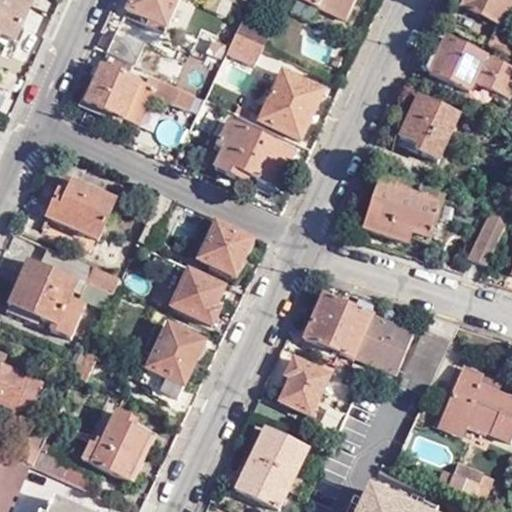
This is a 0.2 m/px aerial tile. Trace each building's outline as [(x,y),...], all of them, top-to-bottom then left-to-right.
[(21,0),(0,0),(0,33),(15,39),(28,8),(20,5),(21,0)] [(131,0),(126,12),(164,29),(177,0),(131,0)] [(301,0),(345,21),(354,0),(301,0)] [(511,0),(466,0),(463,7),(504,27),(511,10),(511,0)] [(262,49),(263,49),(270,35),(242,21),(235,36),(262,49)] [(121,61),(134,66),(145,42),(117,30),(107,54),(121,61)] [(492,47),(511,56),(511,55),(511,38),(500,32),(492,47)] [(262,49),(235,36),(226,55),(253,67),(262,49)] [(208,53),(217,58),(225,42),(215,37),(208,53)] [(479,86),(511,101),(511,61),(508,60),(504,66),(449,39),(432,75),(474,96),(479,86)] [(116,72),(121,61),(107,54),(102,66),(116,72)] [(338,68),(343,59),(336,56),(331,65),(338,68)] [(90,104),(124,120),(141,84),(116,72),(102,66),(86,102),(90,104)] [(282,74),(261,121),(300,140),(321,93),(282,74)] [(151,88),(135,125),(140,128),(156,93),(161,82),(148,77),(144,85),(151,88)] [(197,99),(161,82),(156,93),(191,110),(197,99)] [(135,125),(151,88),(144,85),(141,84),(124,120),(135,125)] [(418,161),(439,171),(464,121),(420,98),(398,145),(420,155),(418,161)] [(293,154),(229,123),(218,146),(224,149),(215,169),(245,183),(248,177),(277,190),(293,154)] [(398,175),(395,185),(418,193),(422,183),(398,175)] [(97,239),(114,200),(71,181),(66,194),(58,191),(46,217),(97,239)] [(418,193),(395,185),(383,181),(364,233),(375,236),(407,248),(410,241),(428,247),(445,203),(418,193)] [(159,221),(164,223),(169,213),(174,200),(160,194),(149,219),(158,223),(159,221)] [(169,213),(164,223),(170,226),(180,204),(174,200),(169,213)] [(511,217),(511,213),(497,208),(494,215),(511,221),(511,217)] [(511,221),(494,215),(483,239),(499,245),(511,221)] [(149,245),(158,223),(149,219),(139,241),(149,245)] [(198,259),(234,276),(251,241),(232,232),(215,224),(198,259)] [(472,261),(488,266),(499,245),(483,239),(472,261)] [(85,282),(92,266),(67,256),(57,278),(75,286),(82,289),(85,282)] [(69,299),(75,286),(57,278),(25,264),(7,305),(49,324),(47,330),(66,338),(81,305),(69,299)] [(105,311),(118,285),(121,278),(93,266),(92,266),(85,282),(92,285),(85,302),(105,311)] [(215,309),(224,289),(188,271),(171,307),(211,326),(219,311),(215,309)] [(78,299),(85,302),(92,285),(85,282),(82,289),(82,290),(78,299)] [(306,341),(355,361),(356,359),(373,318),(326,298),(306,341)] [(373,318),(356,359),(397,376),(418,333),(399,325),(398,329),(373,318)] [(453,344),(461,326),(435,318),(428,333),(453,344)] [(177,398),(202,344),(165,326),(140,381),(177,398)] [(428,398),(453,344),(428,333),(411,370),(414,373),(406,390),(428,398)] [(96,355),(86,351),(79,366),(75,375),(84,380),(96,355)] [(27,416),(43,382),(0,362),(0,361),(3,354),(0,352),(0,399),(15,406),(13,409),(27,416)] [(316,418),(336,379),(300,362),(290,380),(295,383),(285,404),(316,418)] [(447,412),(473,424),(511,441),(511,397),(503,393),(484,384),(488,376),(468,367),(447,412)] [(507,384),(488,376),(484,384),(503,393),(507,384)] [(128,478),(148,436),(134,429),(138,420),(116,410),(98,447),(89,443),(81,460),(126,482),(128,478)] [(466,436),(473,424),(447,412),(441,425),(466,436)] [(14,440),(39,451),(46,435),(21,424),(14,440)] [(281,505),(309,453),(268,431),(240,483),(281,505)] [(55,437),(47,433),(46,435),(39,451),(31,467),(61,481),(69,464),(47,454),(55,437)] [(154,439),(148,436),(128,478),(133,481),(154,439)] [(31,467),(39,451),(14,440),(10,438),(7,445),(3,454),(31,467)] [(0,511),(9,511),(31,467),(3,454),(0,461),(0,511)] [(95,476),(69,464),(61,481),(87,493),(95,476)] [(461,465),(458,476),(479,485),(482,487),(487,475),(461,465)] [(446,472),(439,487),(484,505),(491,491),(482,487),(479,485),(458,476),(446,472)] [(77,511),(58,503),(53,511),(77,511)]
